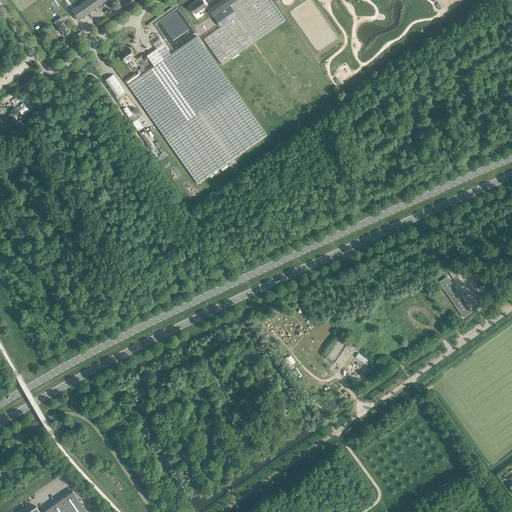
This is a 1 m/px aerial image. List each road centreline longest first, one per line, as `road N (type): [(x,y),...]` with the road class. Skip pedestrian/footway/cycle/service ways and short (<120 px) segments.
road 1 (trunk): [(0,423),(171,330),(511,175)]
road 2 (trunk): [(511,158),(159,319),(0,405)]
road 3 (residential): [(363,412),(511,308)]
road 4 (unclassified): [(43,67),(58,69),(159,0)]
